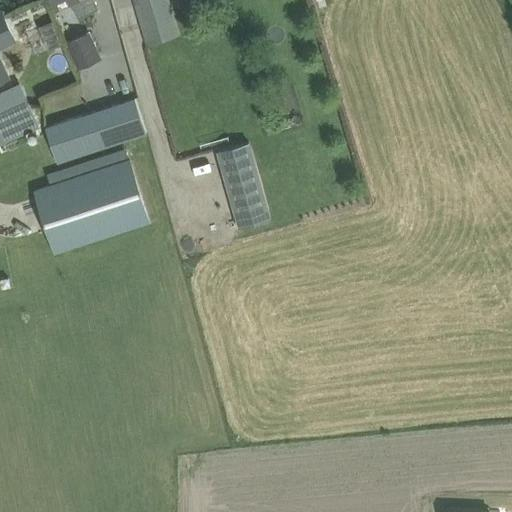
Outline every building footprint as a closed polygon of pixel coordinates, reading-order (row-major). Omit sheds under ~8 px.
[(73,0),(80,14),(101,4),(98,0),(73,0)] [(176,20),(170,0),(134,0),(136,5),(143,30),(176,20)] [(3,9),(0,10),(0,81),(10,77),(0,55),(0,45),(16,38),(3,9)] [(53,20),(39,25),(49,49),(63,43),(53,20)] [(68,41),(80,67),(102,57),(90,31),(68,41)] [(17,79),(0,87),(0,139),(37,124),(17,79)] [(84,113),(46,126),(58,161),(146,132),(147,132),(147,131),(136,96),(84,113)] [(130,138),(110,144),(117,163),(136,157),(130,138)] [(218,148),(241,225),(273,216),(251,139),(218,148)] [(35,192),(55,254),(152,223),(132,160),(35,192)] [(12,237),(23,281),(37,278),(25,233),(12,237)]
